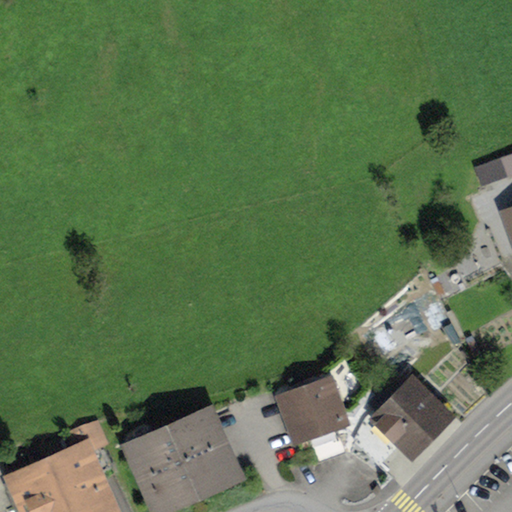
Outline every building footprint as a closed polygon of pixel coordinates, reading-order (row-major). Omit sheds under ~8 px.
[(511,175),(511,154),(475,168),(482,187),(511,175)] [(342,419),(329,384),(284,401),(297,436),(306,432),(317,461),(345,451),(334,422),(342,419)] [(444,418),(411,387),(391,408),(384,401),(363,421),(382,440),(393,429),(414,449),(444,418)] [(230,471),(208,421),(136,452),(159,503),(230,471)] [(99,474),(88,449),(46,467),(43,459),(31,464),(35,472),(6,485),(17,510),(25,506),(27,511),(25,511),(99,511),(108,508),(94,476),(99,474)]
